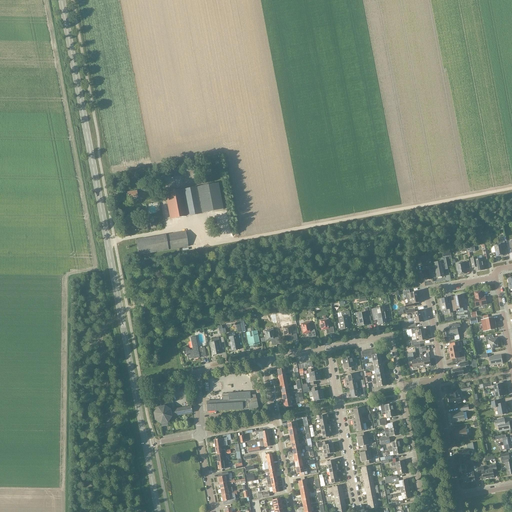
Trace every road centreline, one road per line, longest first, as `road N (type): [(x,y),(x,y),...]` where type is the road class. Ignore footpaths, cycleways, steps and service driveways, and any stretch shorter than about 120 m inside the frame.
road 1 (secondary): [(145,444),(61,0)]
road 2 (residential): [(358,511),(327,347)]
road 3 (residential): [(435,380),(442,378),(427,291),(495,277)]
road 4 (residential): [(199,434),(195,372),(263,359)]
road 5 (residential): [(424,511),(400,386)]
